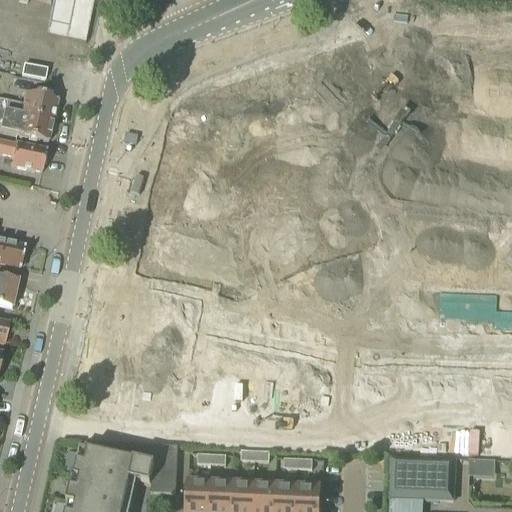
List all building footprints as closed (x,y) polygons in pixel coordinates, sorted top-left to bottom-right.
[(172,120),(142,260),(198,272),(198,270),(188,268),(208,181),(218,183),(236,176),(235,173),(226,147),(215,151),(212,145),(382,85),(383,89),(386,97),(400,98),(400,89),(511,93),(511,171),(420,167),(420,157),(418,157),(418,167),(415,226),(511,229),(511,41),(379,36),(188,104),(172,120)] [(0,112),(52,124),(52,121),(54,122),(56,114),(54,113),(56,103),(23,96),(21,106),(0,101),(0,112)] [(52,124),(0,112),(0,122),(1,123),(0,128),(0,133),(16,136),(15,138),(47,145),(49,134),(51,135),(53,127),(51,126),(52,124)] [(0,157),(12,160),(10,169),(40,176),(42,165),(44,165),(46,157),(44,157),(45,153),(0,142),(0,157)] [(0,267),(19,272),(19,270),(22,269),(24,261),(21,259),(23,250),(0,244),(0,267)] [(0,308),(10,311),(11,305),(16,304),(19,293),(15,289),(16,284),(0,280),(0,308)] [(123,511),(130,483),(150,488),(150,496),(175,497),(177,450),(136,448),(133,464),(80,452),(73,477),(65,511),(123,511)] [(240,463),(254,464),(255,454),(241,453),(240,463)] [(269,455),(255,454),(254,464),(269,465),(269,455)] [(197,457),(197,467),(211,468),(212,458),(197,457)] [(226,459),(212,458),(211,468),(225,468),(226,459)] [(291,471),(297,472),(298,462),(284,461),(283,471),(291,471)] [(389,501),(453,504),(454,464),(390,461),(389,501)] [(298,462),(297,472),(311,472),(312,463),(298,462)] [(188,484),(186,511),(208,511),(210,485),(188,484)] [(230,511),(232,486),(210,485),(208,511),(230,511)] [(252,511),(253,487),(232,486),(230,511),(252,511)] [(274,511),(275,488),(253,487),(252,511),(274,511)] [(274,511),(295,511),(297,489),(275,488),(274,511)] [(297,489),(295,511),(317,511),(319,490),(297,489)]
